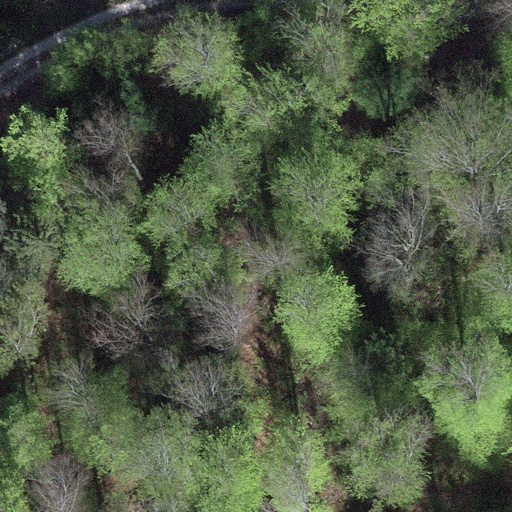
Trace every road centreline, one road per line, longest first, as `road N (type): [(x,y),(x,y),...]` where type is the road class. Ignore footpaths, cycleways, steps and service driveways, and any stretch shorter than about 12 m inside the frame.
road 1 (track): [(0,75),(87,25),(186,0)]
road 2 (track): [(363,0),(446,10),(498,0)]
